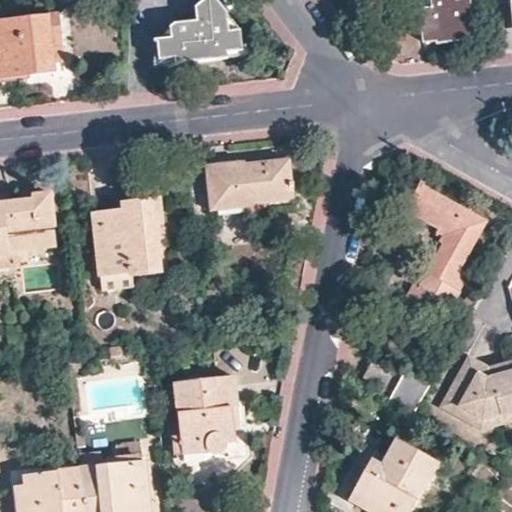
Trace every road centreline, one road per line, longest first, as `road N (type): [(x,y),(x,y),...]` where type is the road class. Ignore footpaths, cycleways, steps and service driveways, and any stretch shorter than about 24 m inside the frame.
road 1 (residential): [(363,99),(289,511)]
road 2 (residential): [(0,137),(363,99)]
road 3 (residential): [(363,99),(511,183)]
road 4 (residential): [(363,99),(511,82)]
road 5 (residential): [(284,0),(363,99)]
